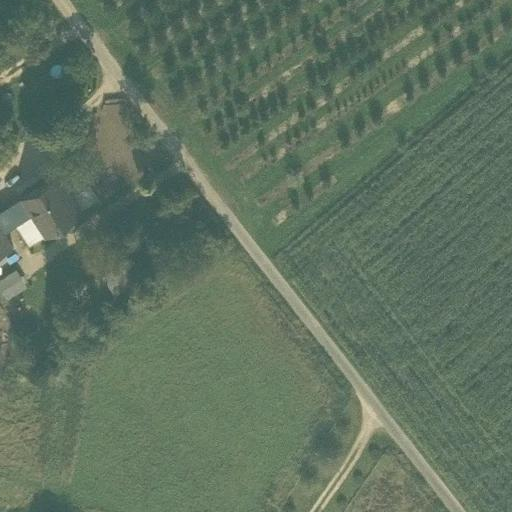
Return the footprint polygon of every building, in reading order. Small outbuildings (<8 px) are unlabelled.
[(48,231),(48,232),(79,211),(55,176),(22,197),(23,198),(32,212),(39,222),(41,221),(48,231)] [(0,226),(3,231),(15,223),(32,212),(23,198),(0,212),(0,226)] [(39,222),(32,212),(15,223),(28,243),(48,231),(41,221),(39,222)] [(0,252),(12,245),(3,231),(0,226),(0,252)] [(15,265),(0,274),(0,289),(5,297),(27,283),(15,265)] [(125,287),(111,268),(100,275),(114,295),(125,287)]
